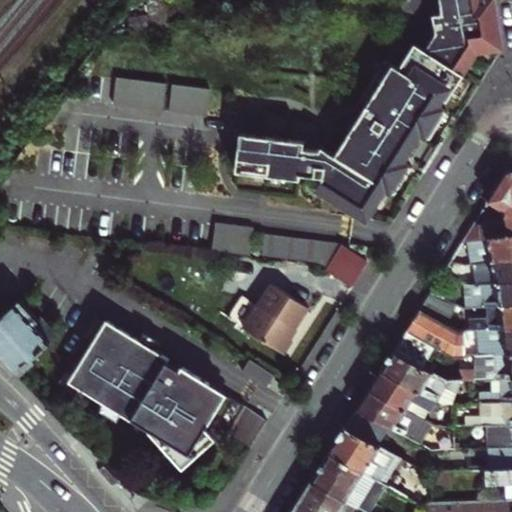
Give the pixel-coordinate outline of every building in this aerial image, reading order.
[(146,30),(161,28),(156,0),(142,0),(146,22),(144,22),(146,30)] [(440,0),(442,11),(433,13),(435,33),(424,49),(414,43),(398,68),(385,59),(359,100),(367,105),(357,120),(351,129),(335,155),(322,146),(320,150),(304,148),(304,141),(241,134),(236,172),(300,179),(300,174),(324,176),(318,185),(346,202),(355,208),(366,214),(384,184),(395,191),(403,177),(411,164),(399,157),(403,151),(413,135),(418,128),(429,136),(446,110),(438,104),(442,97),(447,99),(453,89),(462,74),(464,73),(459,70),(475,47),(497,43),(497,38),(490,0),(487,0),(486,0),(440,0)] [(462,74),(453,89),(460,94),(469,79),(462,74)] [(145,81),(96,75),(92,103),(142,109),(145,81)] [(189,87),(152,82),(148,109),(186,114),(189,87)] [(345,125),(351,129),(357,120),(351,115),(345,125)] [(413,135),(403,151),(410,155),(420,140),(413,135)] [(462,242),(470,241),(511,233),(511,171),(507,171),(462,242)] [(346,202),(343,207),(353,213),(355,208),(346,202)] [(216,221),(213,248),(251,253),(254,226),(216,221)] [(266,233),(263,255),(328,262),(342,242),(266,233)] [(493,260),(511,257),(511,233),(470,241),(472,263),(478,262),(493,260)] [(343,244),(335,256),(361,273),(368,260),(343,244)] [(335,256),(327,269),(353,286),(361,273),(335,256)] [(511,257),(493,260),(495,269),(479,271),(473,272),(474,283),(511,280),(511,257)] [(478,262),(479,271),(495,269),(493,260),(478,262)] [(454,281),(439,278),(429,295),(443,300),(454,281)] [(511,280),(474,283),(468,284),(469,295),(460,296),(461,307),(489,305),(511,303),(511,280)] [(308,307),(271,285),(244,329),(285,354),(293,341),(290,338),(295,329),(308,307)] [(22,295),(18,299),(0,315),(0,351),(1,353),(18,371),(24,365),(40,349),(54,335),(42,324),(41,323),(45,319),(22,295)] [(443,300),(429,295),(419,310),(446,324),(457,305),(443,300)] [(511,303),(489,305),(490,315),(467,317),(467,330),(511,327),(511,303)] [(412,321),(406,331),(434,346),(454,357),(465,356),(463,330),(459,330),(446,324),(419,310),(412,321)] [(166,360),(169,356),(156,347),(160,340),(144,329),(138,336),(107,316),(106,318),(98,313),(87,330),(95,335),(79,360),(72,356),(56,380),(81,396),(85,389),(102,400),(97,408),(114,419),(119,411),(129,418),(130,416),(135,420),(133,423),(138,426),(140,423),(143,425),(179,467),(213,438),(219,446),(228,431),(215,423),(230,397),(179,363),(176,367),(166,360)] [(42,324),(54,335),(59,330),(47,319),(42,324)] [(465,356),(476,355),(511,353),(511,327),(467,330),(463,330),(465,356)] [(393,351),(422,368),(434,346),(406,331),(393,351)] [(445,381),(422,368),(393,351),(388,360),(381,371),(432,399),(443,405),(450,404),(458,381),(446,381),(445,381)] [(499,380),(511,379),(511,353),(476,355),(477,371),(444,372),(445,381),(446,381),(458,381),(484,380),(499,380)] [(259,382),(267,386),(274,374),(249,359),(241,371),(259,382)] [(432,399),(381,371),(374,381),(369,390),(405,411),(410,402),(425,410),(432,399)] [(478,403),(494,403),(503,402),(511,401),(511,379),(499,380),(499,391),(484,392),(482,393),(482,398),(478,398),(478,403)] [(499,380),(484,380),(484,392),(499,391),(499,380)] [(420,419),(405,411),(369,390),(363,400),(358,408),(389,426),(420,444),(431,425),(420,419)] [(215,423),(228,431),(236,419),(244,406),(230,397),(215,423)] [(477,427),(511,424),(511,401),(503,402),(504,415),(495,415),(454,419),(454,428),(466,427),(477,427)] [(405,411),(420,419),(425,410),(410,402),(405,411)] [(494,403),(495,415),(504,415),(503,402),(494,403)] [(244,406),(236,419),(260,433),(268,420),(244,406)] [(351,418),(346,426),(377,445),(389,426),(358,408),(351,418)] [(260,433),(236,419),(228,431),(252,446),(260,433)] [(477,440),(478,449),(511,447),(511,424),(477,427),(477,440)] [(338,439),(331,451),(381,481),(397,456),(377,445),(346,426),(338,439)] [(511,447),(478,449),(478,459),(473,459),(474,471),(511,469),(511,447)] [(381,481),(331,451),(321,466),(313,480),(348,500),(357,505),(370,511),(386,484),(381,481)] [(386,484),(390,487),(405,461),(397,456),(381,481),(386,484)] [(510,483),(510,500),(511,499),(511,469),(474,471),(460,472),(429,473),(427,485),(510,483)] [(340,511),(348,500),(313,480),(301,499),(292,511),(340,511)] [(511,511),(511,499),(510,500),(424,502),(424,511),(511,511)] [(340,511),(352,511),(357,505),(348,500),(340,511)]
